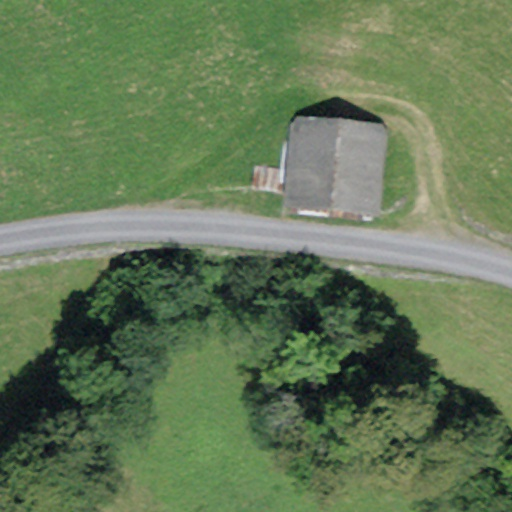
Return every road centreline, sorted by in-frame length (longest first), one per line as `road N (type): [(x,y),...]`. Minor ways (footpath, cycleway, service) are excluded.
road 1 (unclassified): [(511,272),(438,255),(194,229),(94,229),(0,243)]
road 2 (track): [(455,259),(432,195),(424,136),(379,107),(321,98),(278,113),(224,150),(164,199),(148,229)]
